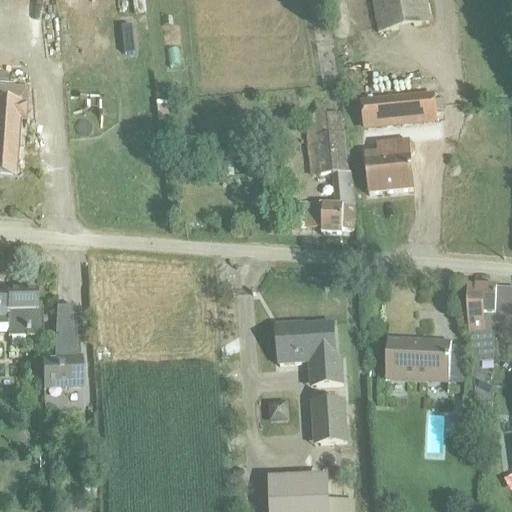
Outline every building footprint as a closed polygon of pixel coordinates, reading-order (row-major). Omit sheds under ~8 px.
[(143,0),(132,0),(135,17),(146,16),(144,1),(143,1),(143,0)] [(370,0),(378,35),(432,23),(427,0),(370,0)] [(414,69),(371,74),(374,100),(417,94),(414,69)] [(0,177),(16,179),(20,126),(27,126),(29,91),(0,88),(0,177)] [(433,95),(361,102),(362,119),(363,130),(364,132),(436,125),(433,95)] [(300,227),(279,227),(279,234),(299,235),(300,229),(322,231),(322,235),(342,236),(342,232),(354,232),(356,208),(352,175),(350,175),(343,114),(327,116),(326,110),(320,110),(312,118),(312,128),(306,128),(310,177),(332,176),(335,206),(323,205),(323,207),(301,205),(300,227)] [(378,155),(366,156),(370,196),(415,192),(412,159),(415,155),(415,147),(410,143),(377,146),(378,155)] [(230,156),(212,156),(212,165),(218,166),(218,179),(234,178),(234,177),(248,177),(247,163),(233,163),(233,162),(230,162),(230,156)] [(279,203),(262,204),(265,234),(279,234),(279,227),(279,203)] [(497,289),(468,288),(469,336),(472,364),(476,397),(481,398),(481,406),(483,406),(483,411),(492,411),(493,388),(487,387),(487,376),(480,376),(480,364),(494,363),(496,324),(496,323),(497,289)] [(496,323),(496,324),(511,324),(511,289),(497,289),(496,323)] [(0,336),(8,337),(8,339),(11,339),(11,343),(26,343),(26,342),(40,341),(40,338),(43,338),(42,311),(38,311),(37,293),(0,294),(0,336)] [(54,361),(42,361),(43,392),(82,390),(81,358),(78,358),(78,340),(75,340),(74,308),(57,309),(55,342),(54,354),(54,361)] [(295,326),(277,327),(279,367),(309,365),(310,390),(344,387),(342,359),(336,359),(334,325),(296,328),(295,326)] [(389,343),(387,383),(448,386),(450,346),(389,343)] [(345,402),(311,404),(314,448),(347,445),(345,402)] [(288,404),(268,405),(269,424),(289,423),(288,404)] [(329,479),(270,481),(270,511),(356,511),(356,500),(330,502),(329,479)]
